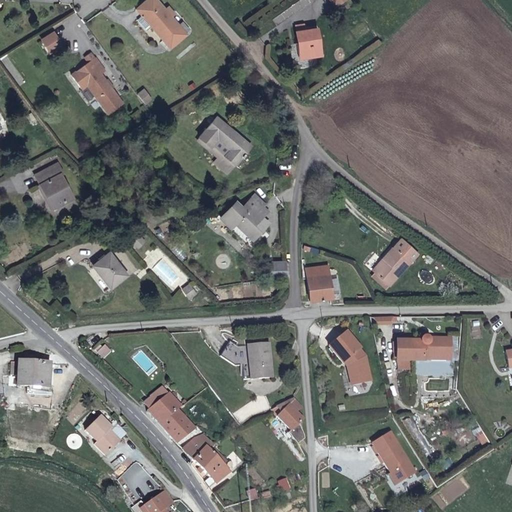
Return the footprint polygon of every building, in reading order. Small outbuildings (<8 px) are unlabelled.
[(142,16),(151,27),(163,40),(160,42),(163,45),(165,42),(170,48),(186,34),(171,17),(174,14),(168,7),(167,8),(165,6),(163,8),(155,0),(147,0),(136,9),(142,16)] [(329,0),(336,9),(347,1),(346,0),(329,0)] [(147,31),(151,27),(142,16),(137,20),(147,31)] [(306,29),(306,27),(299,27),(300,39),(301,39),(301,43),(303,43),(304,57),(322,55),(319,28),(306,29)] [(54,31),(41,39),(49,53),(63,45),(54,31)] [(0,60),(0,61),(19,85),(25,80),(5,57),(0,60)] [(108,113),(121,104),(100,74),(104,71),(95,58),(71,75),(81,89),(87,85),(108,113)] [(138,94),(145,104),(152,99),(144,89),(138,94)] [(250,146),(216,117),(199,138),(210,147),(212,146),(220,153),(213,162),(227,174),(250,146)] [(40,186),(52,209),(72,198),(60,175),(63,174),(57,164),(35,176),(40,186)] [(50,210),(52,209),(40,186),(37,187),(50,210)] [(254,238),(268,224),(259,215),(265,209),(252,197),(246,203),(249,207),(245,212),(235,202),(220,218),(231,228),(237,221),(254,238)] [(140,236),(134,230),(127,237),(133,243),(140,236)] [(400,239),(393,247),(409,262),(417,254),(400,239)] [(384,262),(374,273),(388,287),(409,262),(393,247),(382,260),(384,262)] [(127,276),(110,254),(93,266),(110,289),(127,276)] [(382,260),(372,272),(374,273),(384,262),(382,260)] [(285,279),(284,263),(268,264),(269,280),(285,279)] [(308,288),(308,292),(309,301),(331,299),(330,292),(329,279),(329,276),(306,279),(308,288)] [(188,299),(195,294),(188,285),(182,290),(188,299)] [(375,318),(376,327),(392,326),(392,317),(375,318)] [(347,365),(350,377),(355,376),(357,383),(370,380),(364,356),(359,349),(360,348),(346,331),(328,344),(342,361),(346,359),(348,365),(347,365)] [(429,341),(429,337),(423,337),(420,340),(397,340),(397,360),(425,360),(424,355),(450,355),(451,341),(429,341)] [(271,378),(268,345),(238,347),(230,341),(220,355),(234,366),(250,365),(250,366),(249,367),(250,379),(271,378)] [(107,345),(97,351),(103,359),(112,353),(107,345)] [(47,388),(48,373),(49,364),(19,362),(19,363),(18,377),(17,386),(38,388),(47,388)] [(18,377),(19,363),(11,363),(10,376),(18,377)] [(194,429),(177,410),(181,407),(168,393),(167,395),(161,388),(143,403),(148,410),(147,412),(158,425),(176,443),(194,429)] [(301,408),(293,399),(286,402),(276,408),(279,413),(276,417),(290,432),(288,433),(297,444),(304,439),(303,434),(298,425),(302,420),(295,413),(301,408)] [(279,413),(276,408),(270,411),(276,417),(279,413)] [(105,456),(120,442),(109,431),(111,428),(99,416),(85,430),(96,442),(94,444),(105,456)] [(495,429),(498,438),(506,435),(503,426),(495,429)] [(488,441),(481,430),(476,434),(482,444),(488,441)] [(372,445),(389,473),(396,484),(414,473),(390,434),(372,445)] [(206,448),(203,450),(193,439),(182,450),(194,461),(200,468),(202,471),(211,479),(206,484),(211,489),(216,484),(228,472),(223,466),(226,462),(215,450),(212,454),(210,452),(209,451),(206,448)] [(217,443),(209,451),(210,452),(218,444),(217,443)] [(128,475),(146,481),(149,470),(131,464),(128,475)] [(396,484),(389,473),(387,475),(394,486),(396,484)] [(287,478),(276,482),(281,494),(291,490),(287,478)] [(249,501),(258,498),(254,489),(246,492),(249,501)] [(147,511),(166,511),(164,509),(173,503),(164,491),(143,506),(147,511)]
